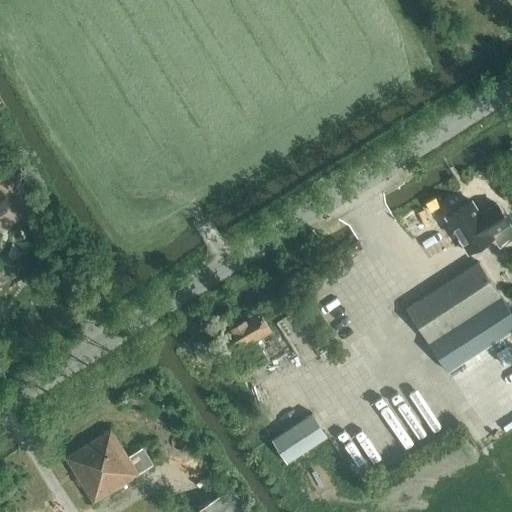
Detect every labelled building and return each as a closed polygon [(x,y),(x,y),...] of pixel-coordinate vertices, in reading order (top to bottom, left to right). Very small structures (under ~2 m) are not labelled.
[(491,233),(509,222),(496,202),(476,214),(469,203),(446,217),(462,242),(469,253),(493,237),(491,233)] [(406,309),(428,342),(448,372),(511,330),(511,312),(479,261),(423,297),(406,309)] [(230,356),(273,331),(262,312),(219,337),(230,356)] [(312,413),(272,439),(287,462),(327,436),(312,413)] [(66,457),(94,503),(140,474),(140,473),(153,465),(142,448),(128,456),(111,429),(66,457)] [(252,511),(235,485),(192,511),(252,511)]
